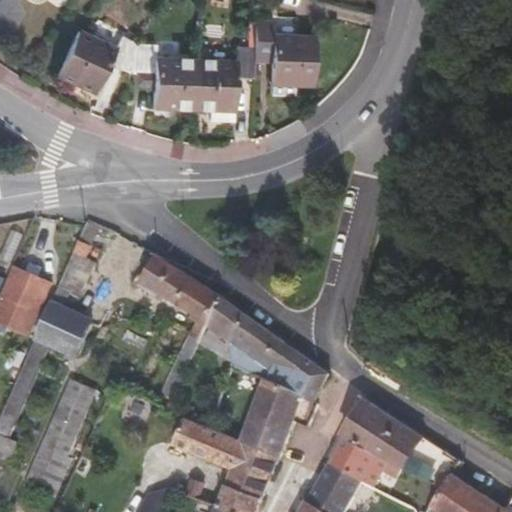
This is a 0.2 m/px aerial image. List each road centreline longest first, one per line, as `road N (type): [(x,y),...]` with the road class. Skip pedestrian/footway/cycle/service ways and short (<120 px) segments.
road 1 (residential): [(115,186),(137,214),(323,352)]
road 2 (residential): [(323,352),(367,175),(357,113)]
road 3 (residential): [(323,352),(511,468)]
road 4 (residential): [(189,182),(59,140),(0,99)]
road 5 (tertiary): [(357,113),(339,134),(277,167),(189,182)]
road 6 (tertiary): [(410,0),(379,89),(357,113)]
